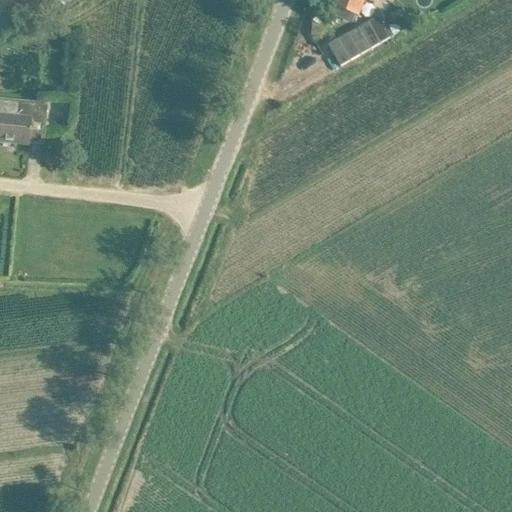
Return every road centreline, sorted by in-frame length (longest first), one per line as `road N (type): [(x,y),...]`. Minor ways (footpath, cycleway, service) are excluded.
road 1 (unclassified): [(90,511),(288,0)]
road 2 (unknown): [(203,220),(0,185)]
